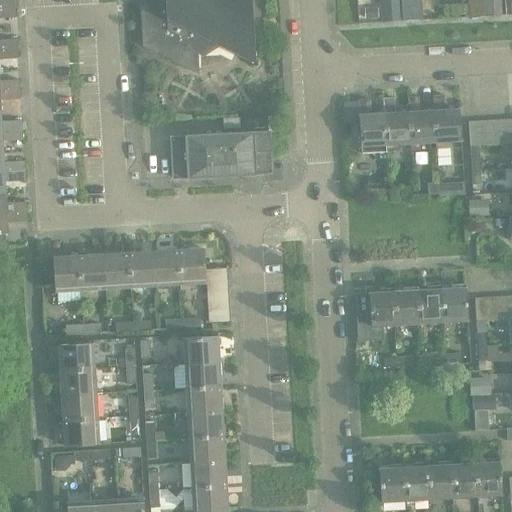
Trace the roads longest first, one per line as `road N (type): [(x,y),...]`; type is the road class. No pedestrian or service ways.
road 1 (residential): [(125,218),(110,16),(41,20),(52,221)]
road 2 (unclassified): [(341,511),(324,207)]
road 3 (residential): [(261,451),(249,211)]
road 4 (residential): [(316,68),(511,56)]
road 5 (unclassified): [(324,207),(316,68)]
road 6 (residential): [(125,218),(249,211)]
